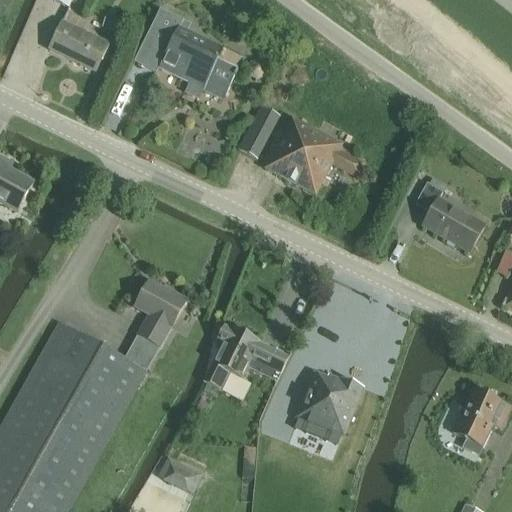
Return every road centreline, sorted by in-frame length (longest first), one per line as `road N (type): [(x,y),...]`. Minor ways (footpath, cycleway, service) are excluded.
road 1 (tertiary): [(511,344),(0,94)]
road 2 (tertiary): [(511,90),(405,0)]
